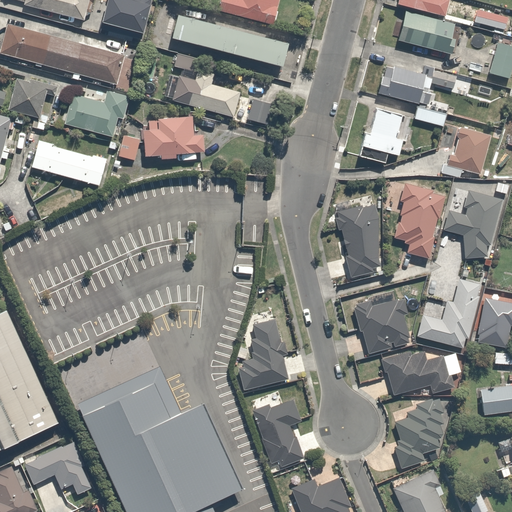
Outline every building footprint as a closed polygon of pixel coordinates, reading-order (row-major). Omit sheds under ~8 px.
[(21,0),(20,3),(80,19),(84,0),(21,0)] [(137,36),(145,0),(100,0),(94,25),(137,36)] [(214,0),(213,7),(270,22),(275,0),(214,0)] [(445,0),(394,0),(394,1),(420,8),(442,14),(445,0)] [(508,15),(474,6),(471,20),(504,29),(508,15)] [(454,22),(402,9),(394,37),(447,51),(454,22)] [(286,40),(172,10),(166,33),(280,63),(286,40)] [(0,35),(0,51),(71,71),(69,76),(77,78),(78,73),(112,82),(120,54),(4,22),(0,35)] [(511,61),(511,42),(495,38),(486,71),(507,78),(511,61)] [(212,70),(195,66),(197,57),(174,51),(171,64),(191,69),(189,77),(177,74),(171,97),(232,113),(238,88),(210,80),(212,70)] [(378,71),(373,90),(424,102),(430,82),(452,88),(455,75),(434,70),(435,66),(412,60),(411,67),(387,62),(384,72),(378,71)] [(14,73),(13,77),(5,108),(32,115),(30,125),(42,128),(46,113),(37,111),(42,92),(52,95),(55,84),(14,73)] [(100,100),(69,93),(69,92),(62,123),(87,128),(85,135),(93,137),(94,130),(110,134),(114,115),(123,117),(128,93),(103,87),(100,100)] [(268,101),(250,97),(245,118),(263,123),(268,101)] [(444,112),(414,104),(411,117),(441,125),(444,112)] [(366,128),(361,127),(353,154),(382,162),(385,151),(396,154),(401,138),(394,136),(401,113),(373,105),(366,128)] [(189,112),(153,115),(153,119),(145,119),(146,126),(139,127),(141,152),(154,151),(154,156),(173,154),(173,152),(202,149),(201,132),(191,133),(189,112)] [(13,117),(0,114),(0,158),(5,160),(8,148),(0,146),(4,129),(9,130),(13,117)] [(478,173),(489,130),(459,123),(450,154),(445,153),(443,160),(441,160),(438,170),(461,176),(463,169),(478,173)] [(140,137),(122,131),(115,152),(132,158),(140,137)] [(35,137),(28,164),(96,183),(103,156),(35,137)] [(507,183),(496,180),(493,190),(504,193),(507,183)] [(442,192),(404,183),(399,182),(395,200),(401,201),(393,235),(402,238),(402,240),(406,241),(404,251),(426,256),(432,233),(428,232),(432,215),(437,216),(442,192)] [(484,254),(482,241),(486,242),(498,196),(465,188),(461,204),(465,205),(463,213),(447,209),(443,227),(458,231),(462,257),(484,254)] [(376,264),(376,219),(373,203),(359,206),(358,204),(336,209),(337,212),(332,214),(335,229),(340,228),(346,254),(341,255),(346,275),(371,269),(371,266),(376,264)] [(467,336),(479,283),(455,278),(450,301),(442,299),(438,318),(418,313),(413,335),(460,344),(462,335),(467,336)] [(511,294),(505,293),(503,308),(511,309),(511,294)] [(351,302),(352,304),(364,351),(407,339),(400,312),(404,311),(400,296),(370,304),(368,297),(351,302)] [(495,306),(484,304),(482,319),(492,321),(495,306)] [(0,449),(53,425),(1,312),(0,312),(0,449)] [(236,368),(241,388),(283,378),(277,354),(285,352),(281,338),(278,339),(272,316),(251,322),(255,336),(245,339),(250,358),(240,361),(241,366),(236,368)] [(459,370),(453,349),(424,357),(421,350),(409,354),(407,349),(379,357),(390,394),(428,383),(430,391),(450,385),(447,373),(459,370)] [(511,349),(492,349),(492,361),(511,362),(511,349)] [(210,511),(148,369),(65,405),(111,511),(210,511)] [(511,380),(477,386),(481,412),(511,407),(511,380)] [(439,410),(435,396),(413,404),(414,407),(404,411),(405,415),(392,420),(400,441),(391,445),(400,467),(422,459),(419,451),(437,444),(434,435),(440,433),(436,424),(441,422),(437,411),(439,410)] [(288,397),(250,409),(266,462),(274,460),(275,464),(299,457),(289,423),(296,421),(288,397)] [(73,438),(71,439),(20,462),(29,483),(52,472),(58,486),(70,481),(75,490),(60,496),(67,511),(94,500),(79,466),(85,463),(73,438)] [(511,471),(511,462),(499,467),(502,475),(511,471)] [(409,476),(391,485),(403,511),(445,511),(438,495),(443,493),(429,463),(408,473),(409,476)] [(0,470),(0,511),(25,511),(35,508),(26,486),(20,489),(11,466),(0,470)] [(288,487),(297,511),(347,511),(345,505),(349,504),(339,477),(315,485),(312,478),(288,487)] [(477,487),(462,492),(469,511),(478,511),(485,510),(477,487)]
